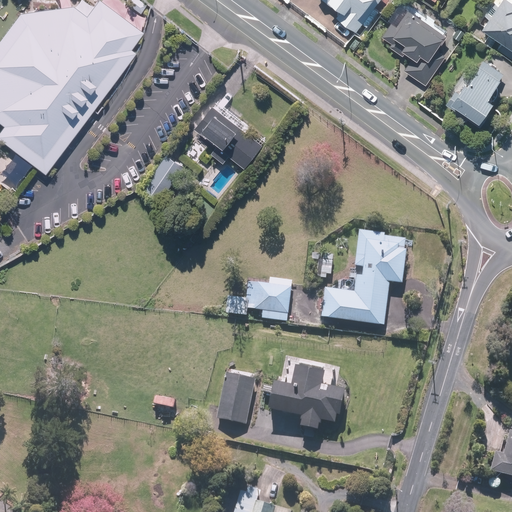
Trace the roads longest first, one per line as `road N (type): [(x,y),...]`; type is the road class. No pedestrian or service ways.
road 1 (secondary): [(418,143),(222,0)]
road 2 (residential): [(471,296),(407,511)]
